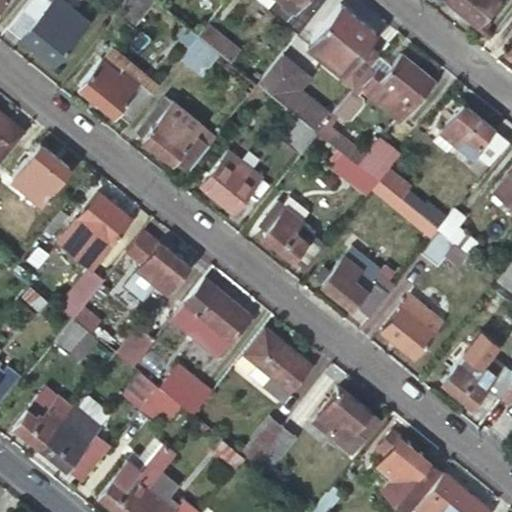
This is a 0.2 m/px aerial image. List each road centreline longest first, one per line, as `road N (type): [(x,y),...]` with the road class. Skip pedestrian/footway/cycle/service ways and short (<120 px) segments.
road 1 (residential): [(511,476),(0,60)]
road 2 (residential): [(511,92),(398,0)]
